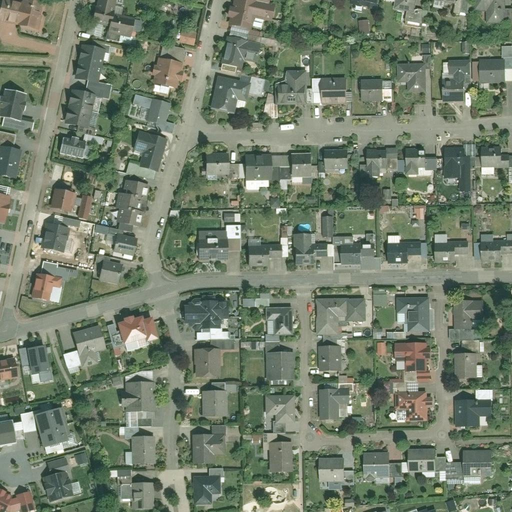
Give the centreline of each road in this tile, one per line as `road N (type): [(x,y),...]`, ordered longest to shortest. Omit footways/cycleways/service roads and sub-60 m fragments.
road 1 (residential): [(440,278),(443,439),(307,443),(304,281)]
road 2 (residential): [(76,0),(5,333)]
road 3 (residential): [(511,127),(181,136)]
road 4 (residential): [(174,504),(168,478),(175,337),(160,291)]
road 5 (residential): [(181,136),(149,259),(160,291)]
road 6 (residential): [(160,291),(5,333)]
road 7 (residential): [(304,281),(214,281),(160,291)]
road 8 (residential): [(217,0),(181,136)]
road 9 (residential): [(440,278),(304,281)]
